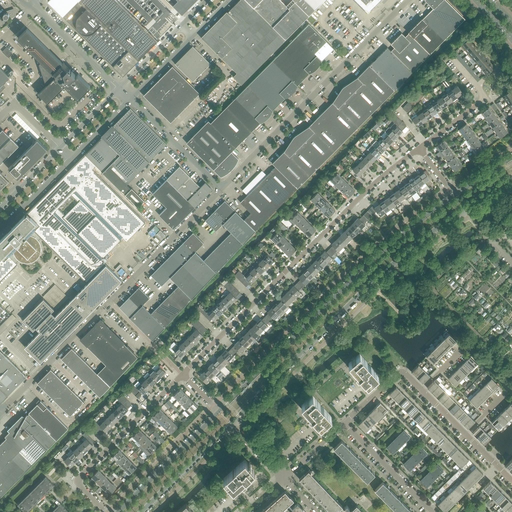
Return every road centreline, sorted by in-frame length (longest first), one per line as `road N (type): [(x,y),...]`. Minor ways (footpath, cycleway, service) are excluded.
road 1 (secondary): [(231,424),(378,275),(511,178)]
road 2 (residential): [(183,375),(371,185),(420,148)]
road 3 (secondary): [(454,195),(367,262),(218,411)]
road 4 (residential): [(4,408),(221,190)]
road 5 (residential): [(221,190),(409,0)]
road 6 (residential): [(105,511),(79,476),(183,375)]
road 7 (unknown): [(39,373),(9,344),(16,299),(41,271),(67,289)]
road 8 (secondary): [(218,411),(117,511)]
road 9 (unknown): [(54,357),(83,394),(80,412),(63,417),(32,379)]
road 10 (residential): [(221,190),(130,100)]
road 11 (secondary): [(141,511),(231,424)]
road 12 (residential): [(432,511),(343,424)]
road 13 (residential): [(34,5),(120,89)]
